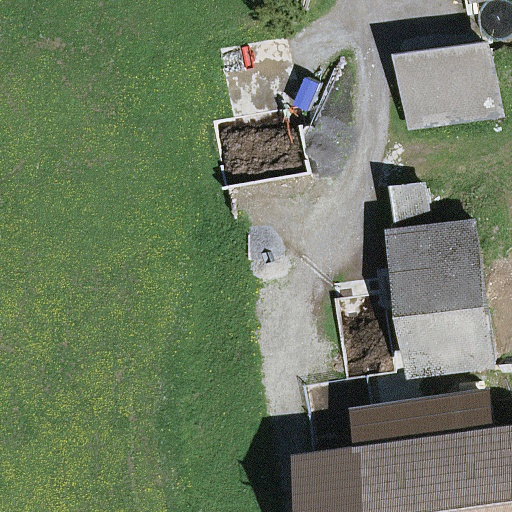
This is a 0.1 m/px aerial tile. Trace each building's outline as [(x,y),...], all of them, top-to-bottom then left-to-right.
[(504,112),(495,48),(411,60),(419,124),(504,112)] [(232,119),(243,183),(320,170),(310,106),(232,119)] [(498,359),(477,228),(433,235),(426,196),(397,200),(425,371),(498,359)] [(452,404),(457,394),(453,383),(442,378),(431,382),(427,393),(431,404),(441,408),(452,404)] [(372,421),(384,511),(511,511),(511,437),(437,448),(432,412),(372,421)]
